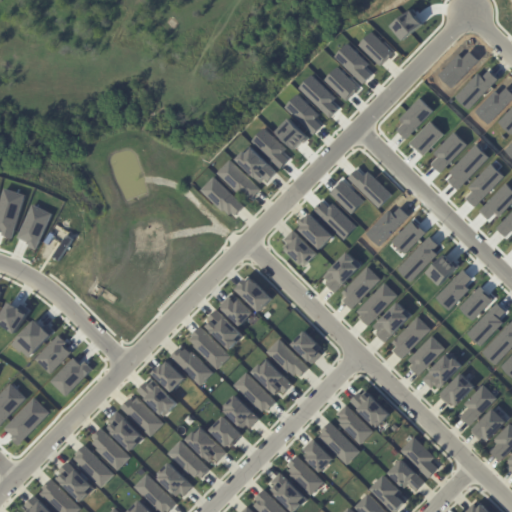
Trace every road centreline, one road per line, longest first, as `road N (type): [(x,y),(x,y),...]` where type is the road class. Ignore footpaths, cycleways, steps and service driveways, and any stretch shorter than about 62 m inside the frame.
road 1 (residential): [(0,491),(466,11)]
road 2 (residential): [(246,238),(511,498)]
road 3 (residential): [(203,511),(360,349)]
road 4 (residential): [(352,129),(511,284)]
road 5 (residential): [(0,270),(58,307),(120,367)]
